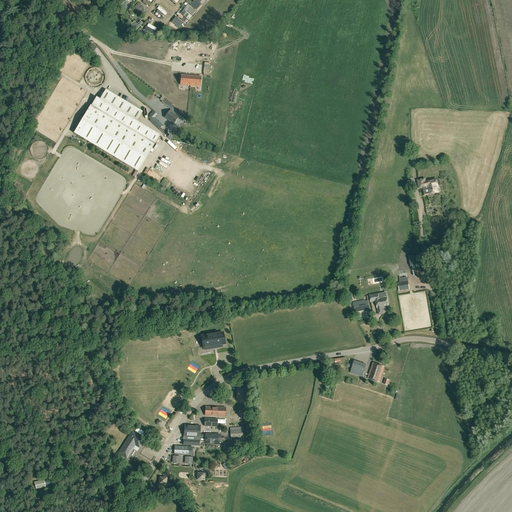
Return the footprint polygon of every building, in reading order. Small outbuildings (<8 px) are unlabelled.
[(125,8),(131,1),(129,0),(126,0),(122,5),(125,8)] [(189,5),(186,9),(194,15),(197,11),(189,5)] [(155,18),(151,23),(158,30),(162,24),(155,18)] [(165,81),(177,60),(183,63),(187,55),(173,47),(169,54),(164,51),(151,73),(165,81)] [(180,75),(179,85),(200,87),(201,77),(180,75)] [(164,99),(161,102),(168,107),(171,104),(172,105),(171,106),(174,108),(171,111),(170,111),(165,117),(173,124),(178,117),(176,115),(178,112),(176,110),(178,111),(184,103),(194,111),(201,101),(206,95),(196,87),(194,90),(191,88),(187,93),(182,90),(181,90),(182,89),(178,87),(179,86),(176,83),(163,98),(164,99)] [(159,136),(136,122),(142,111),(106,89),(100,100),(96,98),(92,106),(91,105),(74,133),(137,171),(159,136)] [(418,181),(420,189),(422,188),(424,196),(430,194),(438,193),(436,187),(438,187),(436,180),(424,183),(424,180),(418,181)] [(400,283),(399,283),(399,284),(400,291),(409,289),(408,283),(407,278),(399,279),(400,283)] [(379,298),(378,294),(370,296),(370,300),(367,301),(366,300),(353,302),(355,312),(372,308),(371,302),(376,301),(377,309),(379,308),(379,311),(378,311),(378,314),(383,314),(382,309),(386,309),(385,307),(388,307),(386,297),(379,298)] [(213,346),(213,347),(222,346),(222,344),(225,344),(223,333),(201,336),(203,347),(213,346)] [(362,377),(366,365),(354,361),(350,373),(362,377)] [(379,382),(384,367),(372,363),(367,378),(379,382)] [(225,416),(225,407),(205,406),(205,415),(225,416)] [(160,417),(167,422),(172,414),(165,409),(160,417)] [(217,427),(217,419),(205,418),(204,426),(217,427)] [(183,444),(199,445),(199,440),(196,440),(196,437),(205,438),(205,443),(219,444),(219,435),(205,434),(205,435),(200,434),(200,426),(184,425),(184,436),(184,439),(183,439),(183,444)] [(230,438),(242,437),(242,427),(230,428),(230,438)] [(132,432),(119,453),(127,458),(135,445),(139,448),(145,440),(132,432)] [(188,455),(188,447),(175,446),(174,454),(188,455)]
